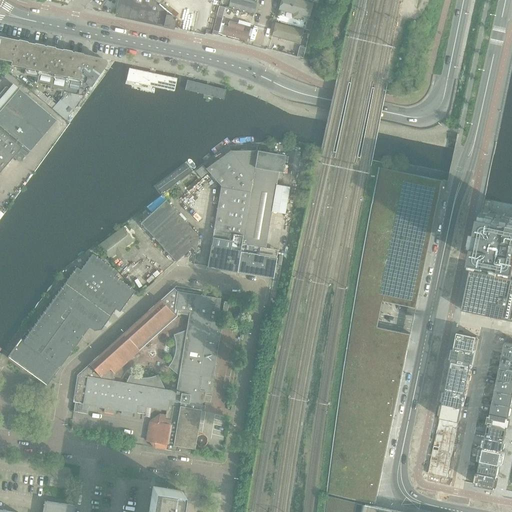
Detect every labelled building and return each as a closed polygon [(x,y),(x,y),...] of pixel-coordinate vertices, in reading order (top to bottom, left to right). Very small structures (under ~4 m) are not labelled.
[(118,0),(116,12),(116,15),(160,25),(163,25),(163,26),(172,28),(174,20),(176,18),(159,4),(162,0),(118,0)] [(229,0),(228,5),(253,13),(257,0),(229,0)] [(296,0),(282,0),(279,10),(308,18),(312,4),(296,0)] [(218,32),(222,18),(225,8),(218,6),(212,31),(211,34),(217,35),(218,32)] [(310,31),(312,21),(306,19),(304,29),(310,31)] [(226,21),(222,35),(246,41),(249,27),(226,21)] [(277,24),(273,37),(300,44),(304,32),(277,24)] [(11,66),(16,41),(0,37),(0,63),(0,64),(11,66)] [(36,82),(44,47),(16,41),(11,66),(22,69),(21,74),(24,75),(24,74),(35,77),(34,81),(36,82)] [(302,58),(305,48),(299,46),(296,57),(302,58)] [(62,97),(72,53),(44,47),(36,82),(36,83),(48,85),(47,90),(49,91),(50,89),(61,91),(60,96),(62,97)] [(68,115),(105,65),(105,64),(105,62),(104,60),(103,59),(72,53),(62,97),(56,104),(50,99),(50,100),(33,87),(30,90),(68,122),(71,118),(68,115)] [(174,93),(176,79),(129,69),(125,86),(131,87),(130,91),(151,95),(152,88),(174,93)] [(186,81),(183,92),(222,101),(225,90),(186,81)] [(0,173),(26,143),(40,155),(62,125),(18,89),(0,109),(0,173)] [(259,133),(233,135),(234,143),(260,141),(259,133)] [(267,232),(278,172),(282,173),(282,171),(283,171),(283,166),(285,155),(262,151),(258,151),(248,150),(230,152),(253,180),(236,272),(260,276),(272,278),(276,257),(272,257),(264,255),(266,242),(269,242),(270,233),(267,232)] [(236,272),(253,180),(230,152),(207,171),(221,188),(207,264),(207,267),(236,272)] [(185,163),(152,187),(158,195),(191,170),(185,163)] [(327,494),(375,504),(442,180),(394,170),(327,494)] [(199,236),(171,206),(166,200),(165,199),(162,196),(160,197),(152,204),(156,209),(140,223),(175,262),(191,248),(195,252),(199,236)] [(472,260),(462,310),(511,319),(511,217),(481,212),(472,260)] [(131,229),(126,223),(123,225),(98,245),(106,255),(110,252),(111,251),(108,246),(115,241),(131,229)] [(100,329),(115,309),(119,312),(134,291),(114,276),(117,272),(106,264),(105,263),(106,262),(102,258),(101,260),(97,256),(102,253),(98,249),(95,246),(87,252),(90,257),(80,270),(76,267),(23,340),(21,338),(9,355),(7,357),(8,357),(23,367),(21,368),(25,371),(26,369),(46,384),(46,385),(89,327),(93,330),(100,329)] [(96,410),(97,406),(105,407),(104,411),(113,413),(114,409),(122,410),(121,414),(130,416),(131,412),(145,414),(146,406),(166,409),(165,419),(158,418),(153,422),(149,442),(153,448),(189,454),(190,447),(193,448),(194,444),(195,445),(195,444),(194,444),(195,438),(196,439),(196,438),(195,438),(196,433),(197,433),(197,432),(196,432),(197,427),(198,426),(197,426),(198,421),(199,420),(198,420),(199,415),(200,414),(199,414),(199,411),(203,412),(204,406),(200,405),(201,401),(202,401),(204,392),(209,393),(216,350),(221,321),(216,320),(219,299),(178,292),(173,288),(77,375),(72,402),(74,402),(73,411),(87,414),(87,413),(87,409),(96,410)] [(457,332),(454,347),(473,351),(476,336),(457,332)] [(511,343),(505,342),(502,354),(511,356),(511,343)] [(454,347),(451,361),(470,365),(473,351),(454,347)] [(511,356),(502,354),(500,366),(511,368),(511,356)] [(451,361),(445,389),(465,393),(470,365),(451,361)] [(511,368),(500,366),(497,378),(511,380),(511,368)] [(511,380),(497,378),(495,389),(511,392),(511,380)] [(445,389),(442,403),(462,407),(465,393),(445,389)] [(511,392),(495,389),(492,401),(511,405),(511,400),(511,392)] [(492,401),(490,413),(509,417),(511,405),(492,401)] [(442,403),(439,417),(459,421),(461,422),(464,407),(462,407),(442,403)] [(488,414),(486,422),(488,423),(488,425),(506,429),(507,427),(509,427),(510,419),(508,419),(509,417),(490,413),(490,415),(488,414)] [(439,417),(433,446),(453,450),(459,421),(439,417)] [(488,425),(485,436),(504,440),(506,429),(488,425)] [(485,436),(483,448),(501,452),(504,440),(485,436)] [(433,446),(427,474),(447,478),(453,450),(433,446)] [(483,448),(480,460),(499,464),(501,452),(483,448)] [(480,460),(478,472),(496,476),(499,464),(480,460)] [(476,473),(474,482),(476,482),(475,484),(494,488),(494,486),(497,486),(498,478),(496,478),(496,476),(478,472),(477,474),(476,473)] [(179,506),(182,491),(152,486),(150,502),(179,506)] [(399,511),(327,497),(325,511),(399,511)] [(73,511),(74,506),(44,501),(42,511),(73,511)] [(178,511),(179,506),(150,502),(148,511),(178,511)]
